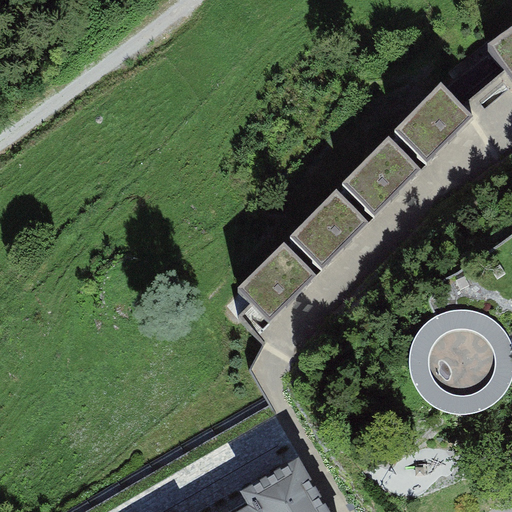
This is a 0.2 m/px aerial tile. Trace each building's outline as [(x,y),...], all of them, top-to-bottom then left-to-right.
[(511,44),(495,58),(511,79),(511,44)] [(441,93),(396,138),(425,167),(470,122),(441,93)] [(388,142),(344,190),(376,220),(420,172),(388,142)] [(368,225),(337,194),(291,241),(322,272),(368,225)] [(285,251),(240,296),(270,326),(315,281),(285,251)] [(409,367),(411,384),(419,398),(431,410),(447,417),(463,420),(480,417),(494,409),(506,397),(511,384),(511,347),(505,334),(493,322),(478,315),(461,313),(445,316),(430,324),(418,336),(411,351),(409,367)] [(320,511),(295,468),(237,501),(243,511),(320,511)]
